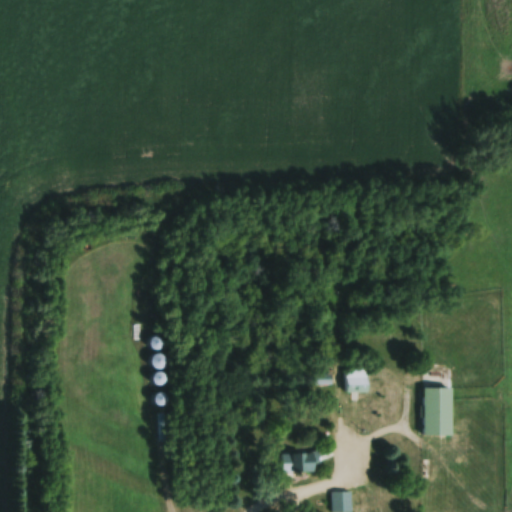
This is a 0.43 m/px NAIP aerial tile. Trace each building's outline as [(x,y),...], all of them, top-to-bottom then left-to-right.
[(366,374),(342,374),(342,396),(366,396),(366,374)] [(314,388),(331,388),(331,380),(314,380),(314,388)] [(502,408),(511,408),(511,389),(502,389),(502,408)] [(450,391),(422,391),(422,438),(450,438),(450,391)] [(314,475),(314,456),(279,456),(279,475),(314,475)] [(331,511),(350,511),(350,494),(331,494),(331,511)]
